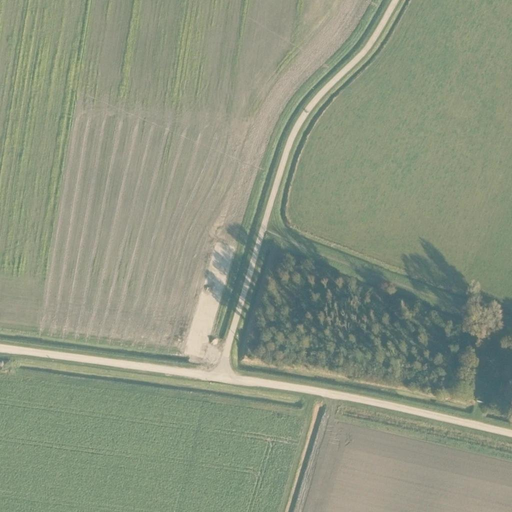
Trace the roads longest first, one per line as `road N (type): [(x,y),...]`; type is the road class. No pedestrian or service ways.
road 1 (unclassified): [(219,377),(293,135),(395,0)]
road 2 (unclassified): [(511,434),(219,377)]
road 3 (unclassified): [(219,377),(0,348)]
